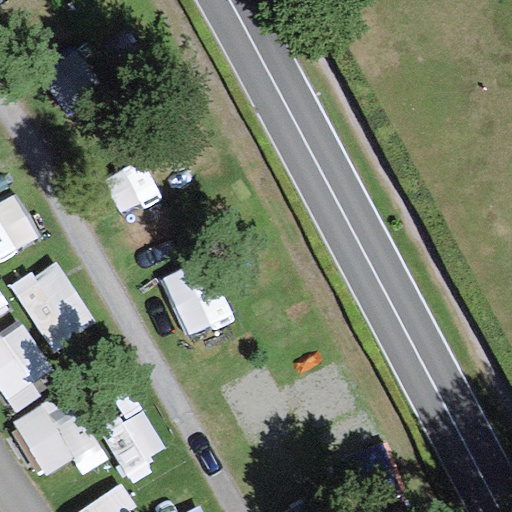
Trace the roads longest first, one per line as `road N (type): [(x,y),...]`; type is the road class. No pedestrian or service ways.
road 1 (secondary): [(501,511),(227,0)]
road 2 (track): [(163,0),(421,486),(426,511)]
